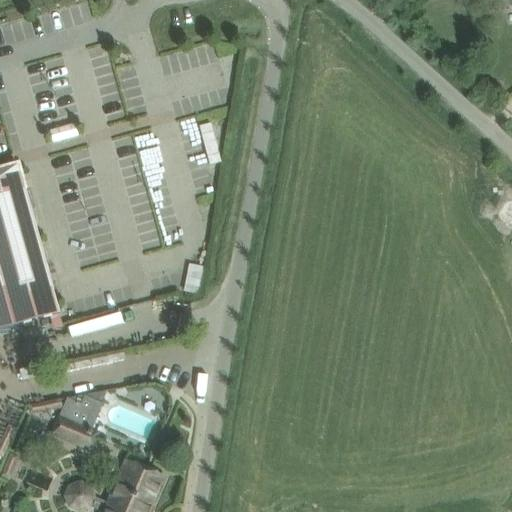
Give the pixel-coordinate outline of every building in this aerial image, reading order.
[(511,0),(489,0),(491,10),(511,6),(511,0)] [(0,332),(7,330),(0,305),(44,293),(10,169),(0,171),(0,332)] [(190,263),(185,291),(201,294),(206,267),(190,263)] [(49,436),(90,454),(99,434),(57,416),(49,436)] [(150,511),(165,479),(127,463),(109,505),(94,499),(94,498),(89,485),(79,481),(67,486),(62,498),(66,509),(72,511),(88,511),(90,508),(99,511),(150,511)]
